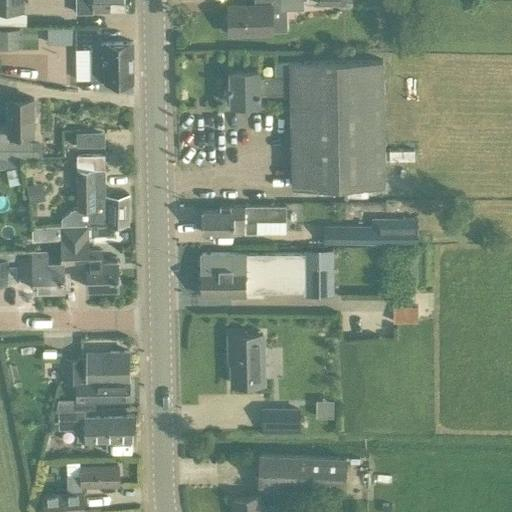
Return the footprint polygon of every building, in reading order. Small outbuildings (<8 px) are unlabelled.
[(0,0),(0,22),(23,23),(22,0),(0,0)] [(92,0),(92,13),(129,13),(128,0),(92,0)] [(253,0),(253,5),(227,5),(228,33),(271,32),(270,10),(304,9),(303,0),(253,0)] [(75,41),(76,24),(50,23),(49,41),(75,41)] [(132,81),(132,42),(100,42),(100,27),(76,27),(76,49),(91,49),(91,81),(132,81)] [(0,48),(20,49),(20,29),(0,29),(0,48)] [(385,184),(382,61),(290,63),(275,63),(275,77),(258,77),(258,71),(230,72),(230,103),(259,103),(259,95),(290,94),(292,186),(385,184)] [(0,156),(16,157),(42,156),(41,140),(9,141),(8,134),(35,134),(34,98),(9,99),(9,121),(0,121),(0,156)] [(61,217),(61,224),(76,224),(75,225),(88,225),(128,225),(128,195),(105,195),(105,170),(104,153),(77,153),(78,170),(78,207),(73,207),(61,217)] [(0,178),(19,175),(16,157),(0,156),(0,178)] [(214,232),(233,231),(233,230),(256,231),(256,221),(286,221),(286,205),(244,205),(230,205),(230,209),(201,210),(201,232),(214,232)] [(416,241),(416,219),(383,219),(374,225),(325,225),(325,240),(416,241)] [(62,226),(63,261),(48,261),(48,251),(34,251),(35,289),(65,289),(64,265),(76,265),(75,225),(62,226)] [(103,259),(103,250),(89,250),(88,237),(88,225),(75,225),(76,265),(88,265),(89,288),(119,287),(118,259),(103,259)] [(201,296),(245,295),(263,295),(262,289),(304,289),(304,294),(333,294),(333,249),(304,249),(304,253),(201,253),(201,296)] [(417,307),(393,307),(393,322),(418,322),(417,307)] [(230,356),(232,356),(233,384),(264,383),(263,334),(230,334),(230,356)] [(64,382),(77,381),(91,381),(91,382),(129,381),(128,351),(109,351),(109,357),(76,357),(63,357),(64,382)] [(91,382),(91,381),(77,381),(77,399),(129,398),(129,381),(91,382)] [(62,398),(58,412),(74,412),(74,403),(70,398),(62,398)] [(301,409),(301,407),(261,407),(261,426),(300,426),(300,424),(301,409)] [(74,412),(58,412),(58,428),(77,428),(77,442),(85,442),(134,440),(134,417),(85,419),(85,411),(74,412)] [(258,453),(257,489),(346,493),(348,457),(258,453)] [(68,489),(40,492),(41,511),(84,511),(82,486),(118,485),(118,465),(79,466),(79,472),(66,473),(68,489)] [(278,511),(278,505),(261,508),(259,496),(232,501),(233,511),(278,511)]
